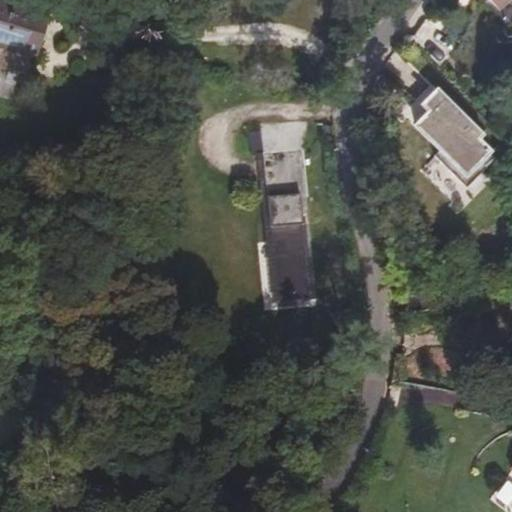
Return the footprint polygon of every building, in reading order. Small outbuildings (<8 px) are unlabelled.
[(0,74),(16,79),(30,23),(0,14),(0,74)] [(465,149),(417,104),(406,117),(414,126),(408,133),(406,132),(397,142),(421,165),(417,170),(448,200),(478,169),(462,153),(465,149)] [(290,161),(250,165),(263,311),(294,309),(287,223),(295,222),(290,161)] [(263,311),(250,165),(243,165),(255,321),(303,317),(295,222),(287,223),(294,309),(263,311)] [(392,195),(405,188),(398,175),(386,181),(392,195)] [(405,309),(409,326),(468,309),(464,292),(405,309)]
